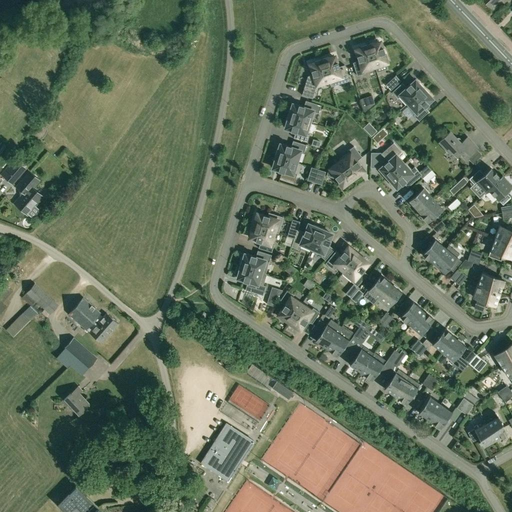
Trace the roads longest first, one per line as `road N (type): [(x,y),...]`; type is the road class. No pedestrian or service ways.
road 1 (residential): [(479,476),(218,303),(214,280),(246,182)]
road 2 (residential): [(246,182),(283,59),(376,21),(511,157)]
road 3 (residential): [(227,0),(231,49),(213,159),(179,272),(150,331)]
road 4 (residential): [(150,331),(68,260),(0,228)]
road 5 (residential): [(180,511),(164,375),(150,331)]
road 6 (residential): [(511,312),(504,324),(473,328),(401,268)]
road 7 (residential): [(334,211),(363,191),(375,194),(411,233),(401,268)]
